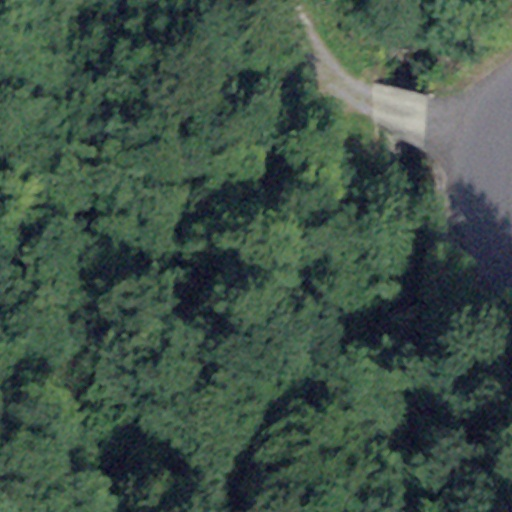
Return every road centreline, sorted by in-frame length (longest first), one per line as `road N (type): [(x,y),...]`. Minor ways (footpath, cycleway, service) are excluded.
road 1 (track): [(485,143),(357,103),(288,0)]
road 2 (tertiary): [(511,109),(485,143),(479,179),(486,227),(511,270)]
